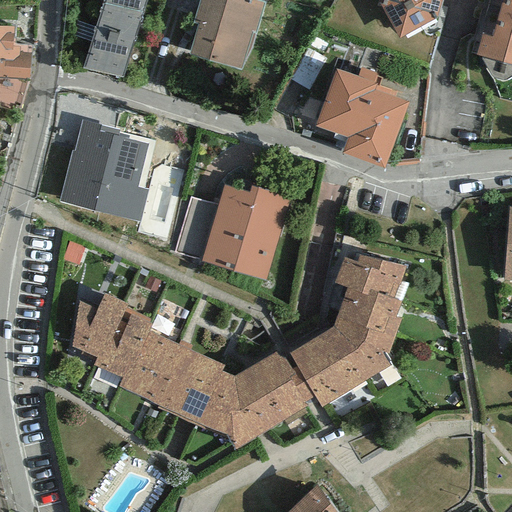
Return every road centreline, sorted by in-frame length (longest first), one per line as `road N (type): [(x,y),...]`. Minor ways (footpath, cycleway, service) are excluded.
road 1 (residential): [(48,76),(365,175),(511,171)]
road 2 (residential): [(0,304),(42,102)]
road 3 (residential): [(23,511),(0,387)]
